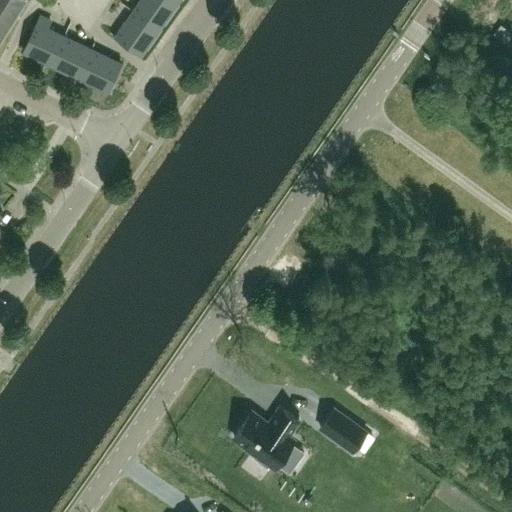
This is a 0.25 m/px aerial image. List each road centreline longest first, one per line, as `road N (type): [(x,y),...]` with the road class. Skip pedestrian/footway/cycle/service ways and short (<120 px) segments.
road 1 (tertiary): [(83,511),(441,0)]
road 2 (residential): [(0,309),(120,140)]
road 3 (residential): [(120,140),(219,0)]
road 4 (residential): [(120,140),(0,83)]
